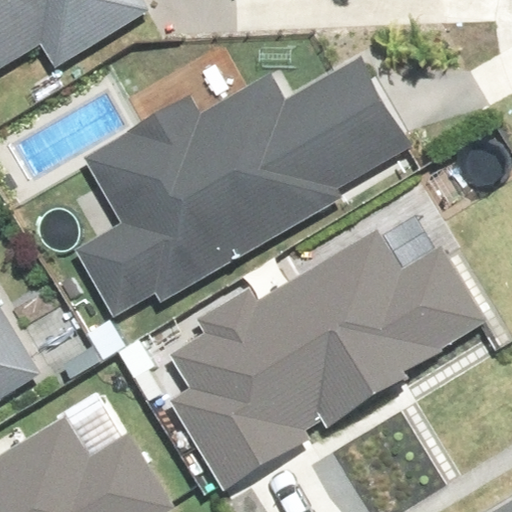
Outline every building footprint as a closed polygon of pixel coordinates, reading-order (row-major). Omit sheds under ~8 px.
[(0,0),(0,80),(61,44),(75,66),(168,10),(162,0),(0,0)] [(426,149),(377,60),(308,99),(295,76),(224,115),(215,99),(99,163),(135,229),(97,250),(134,316),(179,292),(183,298),(363,199),(356,187),(426,149)] [(417,273),(395,234),(304,285),(288,258),(259,276),(265,286),(213,315),(223,333),(187,353),(209,391),(189,403),(239,493),(466,364),(457,349),(499,325),(458,250),(417,273)] [(0,415),(62,377),(3,281),(0,282),(0,415)] [(108,458),(87,420),(0,470),(0,511),(191,511),(146,435),(108,458)]
